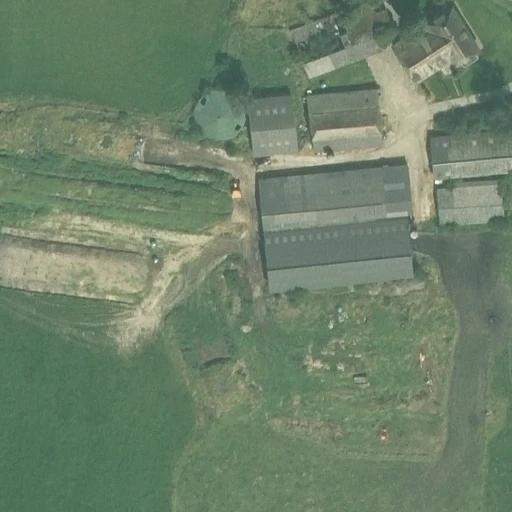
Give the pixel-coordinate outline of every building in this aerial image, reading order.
[(379,35),(395,29),(386,7),(375,11),(370,0),(363,0),(291,29),(309,76),(358,57),(358,55),(383,45),(379,35)] [(457,62),(461,59),(463,64),(477,55),(474,51),(479,48),(453,5),(423,23),(424,26),(394,44),(416,80),(454,56),(457,62)] [(314,151),(383,144),(377,88),(308,94),(314,151)] [(242,126),(244,119),(244,113),(244,110),(243,106),(238,99),(230,91),(221,89),(212,89),(204,93),(200,98),(196,104),(193,112),(193,118),(194,124),(196,127),(198,132),(203,136),(206,138),(210,140),(216,141),(220,141),(227,141),(234,137),(237,134),(242,126)] [(293,92),(247,96),(253,153),(298,149),(293,92)] [(405,107),(394,109),(397,129),(408,127),(405,107)] [(435,176),(511,169),(511,128),(431,136),(435,176)] [(266,240),(407,225),(401,163),(259,178),(266,240)] [(471,222),(504,219),(502,177),(451,181),(451,185),(437,186),(440,224),(471,222)] [(408,225),(266,240),(271,285),(413,270),(408,225)] [(345,298),(344,284),(304,287),(305,302),(345,298)]
